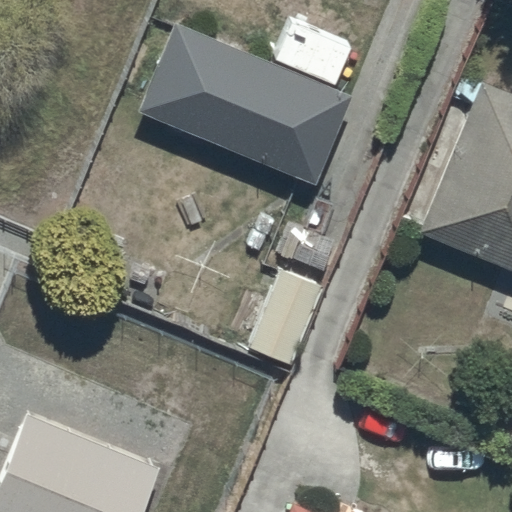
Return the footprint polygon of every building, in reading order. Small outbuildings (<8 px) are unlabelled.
[(171,11),(133,101),(313,177),(351,87),(171,11)] [(467,94),(413,224),(511,264),(511,85),(475,71),(473,75),(457,68),(449,87),(467,94)] [(276,261),(243,341),(290,360),(323,280),(276,261)] [(130,511),(153,460),(24,405),(0,460),(0,503),(21,511),(130,511)] [(332,511),(290,494),(281,511),(376,511),(350,501),(345,511),(332,511)]
